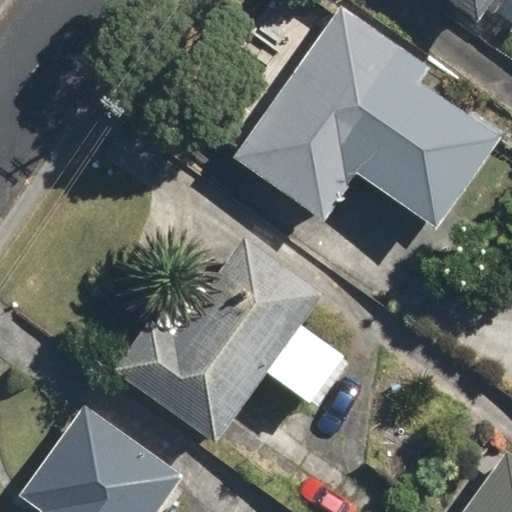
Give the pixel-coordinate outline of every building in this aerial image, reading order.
[(511,0),(445,0),(478,25),(494,4),(511,18),(511,0)] [(439,70),(343,6),(238,158),(332,223),(360,182),(447,242),(463,218),(489,237),(511,203),(511,177),(492,163),(506,143),(426,89),(439,70)] [(333,297),(247,237),(175,338),(151,320),(114,373),(222,449),(271,380),(323,417),(357,369),(307,334),(333,297)] [(159,511),(186,475),(85,407),(20,500),(37,511),(36,511),(159,511)] [(511,511),(511,452),(465,511),(511,511)]
